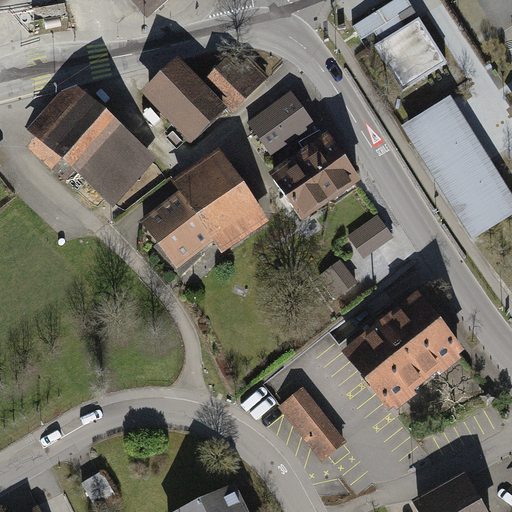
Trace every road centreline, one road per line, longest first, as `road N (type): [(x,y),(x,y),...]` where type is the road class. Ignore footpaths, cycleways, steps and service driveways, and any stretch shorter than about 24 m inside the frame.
road 1 (secondary): [(289,35),(334,84),(436,253),(511,355)]
road 2 (residential): [(0,479),(95,424),(134,413),(187,415),(228,428),(271,463),(300,511)]
road 3 (secondary): [(0,83),(262,28)]
